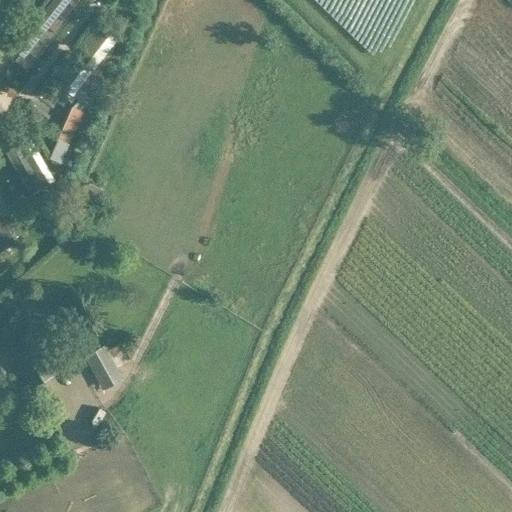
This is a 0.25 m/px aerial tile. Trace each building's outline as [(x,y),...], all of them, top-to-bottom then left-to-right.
[(52,0),(13,49),(19,55),(13,62),(17,65),(68,0),(52,0)] [(89,108),(100,80),(106,68),(99,63),(117,39),(109,32),(64,90),(72,96),(89,108)] [(69,145),(83,110),(71,105),(57,140),(69,145)] [(25,142),(6,153),(29,194),(48,183),(25,142)] [(102,189),(85,183),(76,205),(92,211),(102,189)] [(0,252),(17,244),(1,216),(4,214),(27,202),(22,194),(4,205),(0,197),(0,252)] [(49,197),(36,204),(43,216),(56,209),(49,197)] [(30,386),(66,366),(48,334),(12,353),(30,386)] [(105,345),(91,353),(109,386),(122,378),(105,345)]
